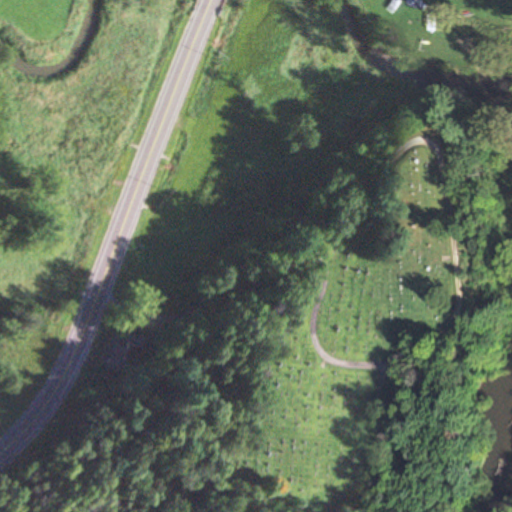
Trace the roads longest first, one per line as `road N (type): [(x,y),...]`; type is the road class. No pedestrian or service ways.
road 1 (residential): [(305,314),(318,269),(309,247),(407,131),(435,129),(461,299),(373,356),(328,349),(312,336),(305,314)]
road 2 (primary): [(0,454),(40,418),(82,351),(206,0)]
road 3 (residential): [(59,390),(153,412),(223,286),(309,247)]
